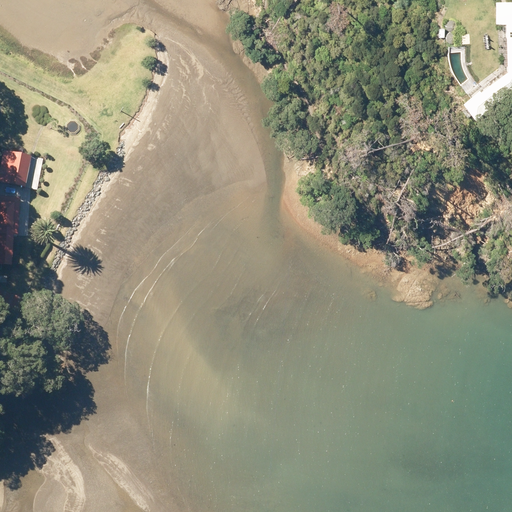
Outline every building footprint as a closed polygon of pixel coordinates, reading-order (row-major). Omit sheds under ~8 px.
[(511,0),(495,1),(496,22),(503,22),(504,39),(506,39),(507,69),(480,90),(479,88),(462,101),(475,117),(511,88),(511,0)] [(456,21),(445,20),(443,45),(455,45),(456,21)] [(79,138),(83,141),(87,140),(90,137),(89,132),(86,129),(81,130),(79,134),(79,138)] [(0,160),(0,182),(24,187),(30,156),(2,150),(0,160)] [(0,263),(11,264),(13,234),(17,234),(19,196),(0,195),(0,263)] [(24,299),(0,286),(0,309),(15,317),(24,299)]
